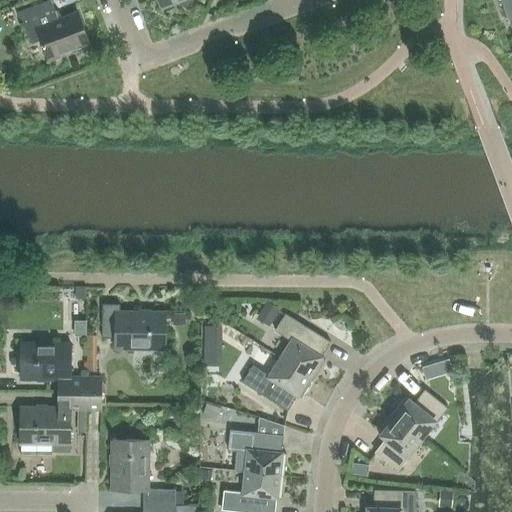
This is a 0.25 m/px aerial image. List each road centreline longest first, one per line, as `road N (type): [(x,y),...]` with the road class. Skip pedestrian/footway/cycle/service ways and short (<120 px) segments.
road 1 (residential): [(322,511),(331,436),(373,368),(435,338),(511,334)]
road 2 (residential): [(192,47),(200,35),(316,0)]
road 3 (residential): [(192,47),(140,66),(115,0)]
